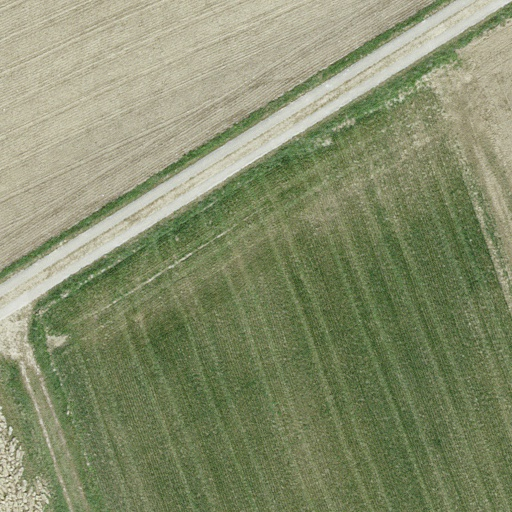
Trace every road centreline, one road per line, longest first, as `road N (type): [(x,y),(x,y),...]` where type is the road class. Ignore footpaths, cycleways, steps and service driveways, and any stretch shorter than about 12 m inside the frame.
road 1 (track): [(511,2),(0,308)]
road 2 (track): [(75,511),(0,314)]
